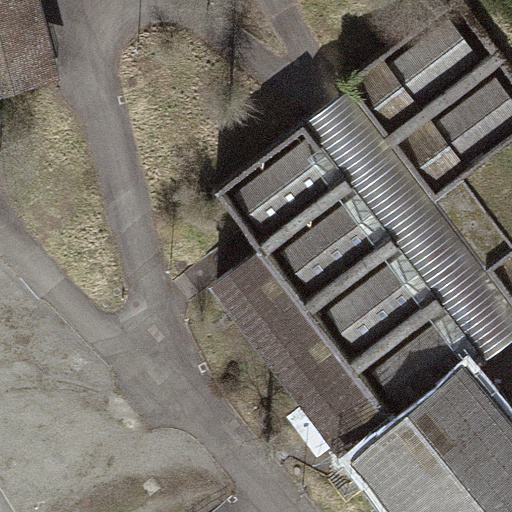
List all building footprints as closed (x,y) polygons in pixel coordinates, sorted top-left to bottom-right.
[(0,0),(0,85),(47,74),(27,0),(0,0)] [(511,61),(465,0),(447,0),(345,78),(435,196),(487,264),(511,296),(511,61)] [(262,247),(397,425),(485,358),(305,120),(216,187),(246,226),(247,227),(262,247)] [(353,458),(379,438),(397,425),(262,247),(218,280),(339,440),(352,458),(353,458)] [(511,511),(511,436),(494,415),(413,482),(401,492),(407,499),(391,511),(511,511)]
